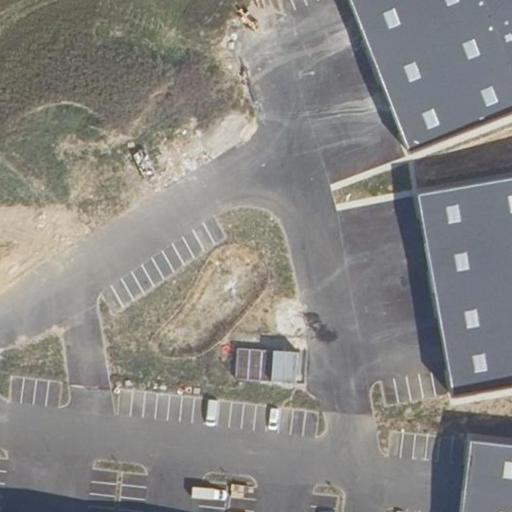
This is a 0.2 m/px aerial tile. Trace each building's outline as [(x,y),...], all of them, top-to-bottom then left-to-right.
[(277,0),(283,14),(295,9),(291,0),(277,0)] [(291,0),(295,9),(307,4),(305,0),(291,0)] [(511,113),(511,0),(349,0),(407,153),(511,113)] [(511,393),(511,179),(418,198),(459,404),(511,393)] [(237,381),(297,383),(298,352),(238,350),(237,381)] [(436,396),(449,394),(444,370),(432,373),(436,396)] [(424,399),(436,396),(432,373),(419,375),(424,399)] [(411,401),(424,399),(419,375),(407,378),(411,401)] [(399,404),(411,401),(407,378),(394,380),(399,404)] [(386,406),(399,404),(394,380),(382,383),(386,406)] [(511,511),(511,444),(478,441),(470,511),(511,511)] [(116,485),(117,472),(93,470),(92,482),(116,485)] [(146,488),(148,475),(124,473),(123,485),(146,488)] [(226,497),(227,484),(203,481),(202,494),(226,497)] [(114,497),(116,485),(92,482),(91,495),(114,497)] [(145,501),(146,488),(123,485),(121,498),(145,501)] [(254,500),(255,488),(231,485),(230,498),(254,500)] [(225,509),(226,497),(202,494),(201,507),(225,509)] [(337,509),(338,496),(315,494),(313,507),(337,509)] [(113,510),(114,497),(91,495),(89,508),(113,510)] [(131,511),(143,511),(145,501),(121,498),(120,511),(131,511)] [(244,511),(252,511),(254,500),(230,498),(229,510),(244,511)]
